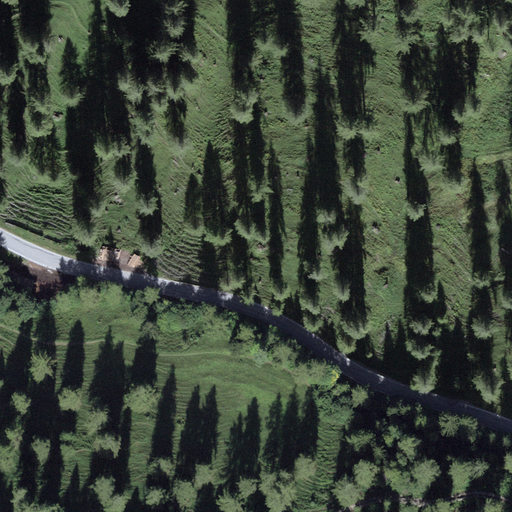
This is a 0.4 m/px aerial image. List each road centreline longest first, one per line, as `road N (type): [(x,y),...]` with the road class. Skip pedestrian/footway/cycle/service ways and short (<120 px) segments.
road 1 (tertiary): [(0,236),(55,261),(258,310),(362,376),(511,429)]
road 2 (track): [(341,511),(381,497),(426,503),(479,494),(511,504)]
